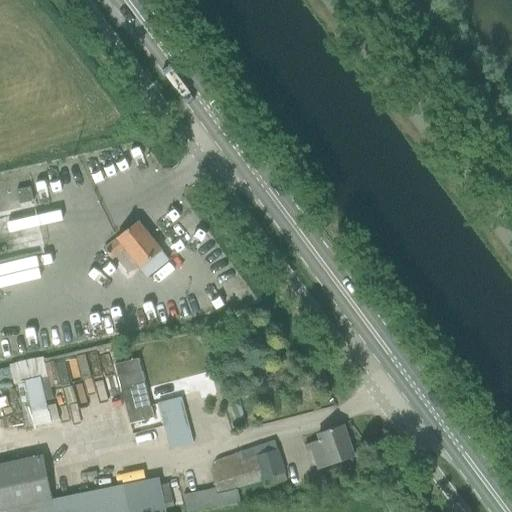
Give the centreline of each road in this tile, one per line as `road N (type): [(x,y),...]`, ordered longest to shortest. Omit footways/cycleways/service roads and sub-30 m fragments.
road 1 (secondary): [(507,511),(124,0)]
road 2 (unclassified): [(511,250),(325,0)]
